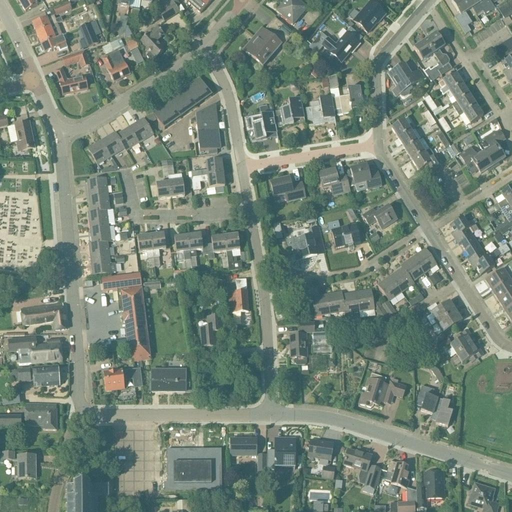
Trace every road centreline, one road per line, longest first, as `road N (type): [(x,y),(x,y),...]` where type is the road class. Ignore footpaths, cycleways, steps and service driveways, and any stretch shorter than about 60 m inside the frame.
road 1 (unclassified): [(76,412),(59,133)]
road 2 (residential): [(269,415),(339,420),(511,476)]
road 3 (residential): [(76,412),(269,415)]
road 4 (residential): [(262,291),(361,271),(425,228)]
road 5 (unclassified): [(59,133),(79,131),(200,47)]
road 6 (residential): [(511,144),(429,5)]
road 7 (residential): [(377,145),(381,58),(429,5)]
road 8 (residential): [(248,211),(144,216),(130,200),(127,176)]
road 9 (residential): [(511,348),(425,228)]
road 10 (residential): [(239,163),(377,145)]
road 11 (residential): [(269,415),(262,291)]
